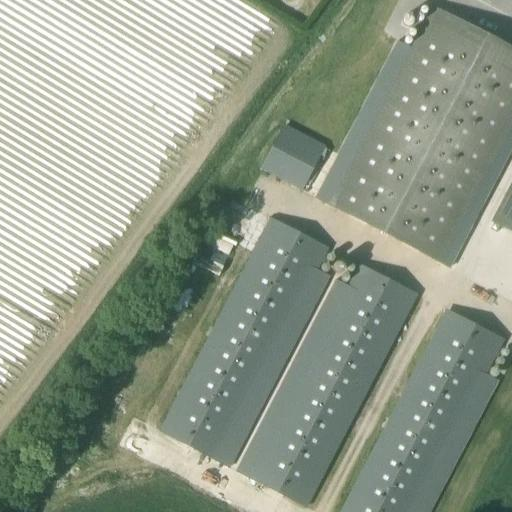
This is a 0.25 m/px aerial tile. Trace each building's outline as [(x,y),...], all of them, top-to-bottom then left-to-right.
[(511,49),(433,9),(433,10),(353,163),(283,126),(260,169),(438,262),(438,261),(511,118),(511,49)] [(511,184),(493,222),(492,221),(491,223),(511,233),(511,184)] [(325,249),(290,230),(272,221),(161,432),(215,460),(325,249)] [(414,295),(361,267),(250,479),(304,507),(414,295)] [(411,511),(501,340),(447,312),(343,511),(411,511)]
